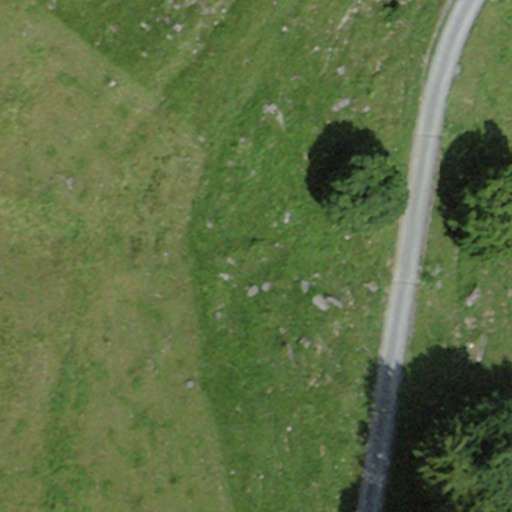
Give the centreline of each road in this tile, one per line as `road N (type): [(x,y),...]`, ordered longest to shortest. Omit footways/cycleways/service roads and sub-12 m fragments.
road 1 (track): [(51,511),(89,299),(122,194),(250,0)]
road 2 (unclassified): [(469,0),(437,86),(370,511)]
